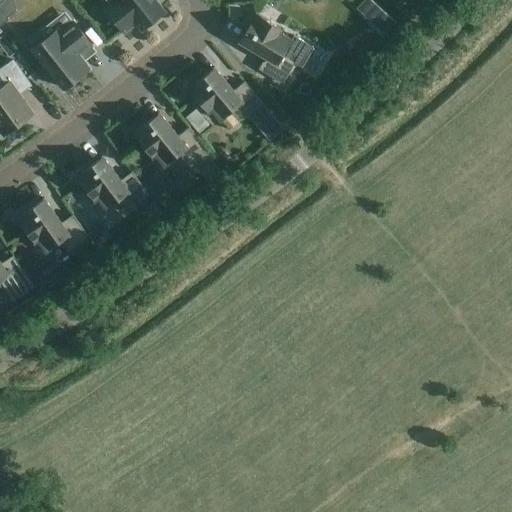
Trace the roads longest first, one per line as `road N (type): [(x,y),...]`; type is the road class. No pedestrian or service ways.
road 1 (tertiary): [(0,363),(98,305),(311,153),(473,0)]
road 2 (residential): [(197,0),(204,11),(198,33),(0,183)]
